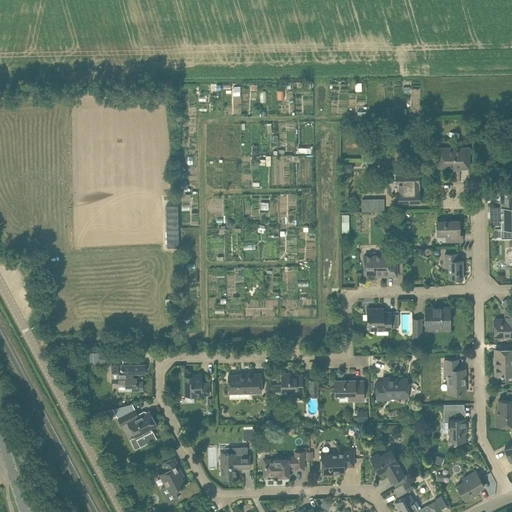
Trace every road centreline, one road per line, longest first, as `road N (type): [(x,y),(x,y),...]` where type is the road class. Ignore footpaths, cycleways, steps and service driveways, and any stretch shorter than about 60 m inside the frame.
road 1 (residential): [(383,511),(357,489),(214,490),(160,396),(158,368),(171,358),(332,356),(345,343),(344,307),(357,292),(476,291)]
road 2 (track): [(320,336),(33,345)]
road 3 (unclassified): [(124,511),(0,282)]
road 4 (residential): [(510,495),(480,423),(476,291)]
road 5 (residential): [(476,291),(477,201),(469,192),(440,192)]
